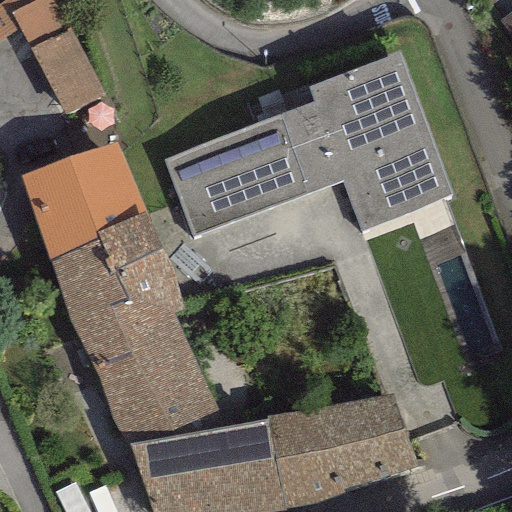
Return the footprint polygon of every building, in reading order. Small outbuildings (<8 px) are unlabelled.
[(4,0),(0,3),(0,39),(16,30),(28,48),(66,31),(50,0),(4,0)] [(511,4),(493,18),(511,46),(511,4)] [(66,31),(28,48),(64,114),(102,96),(70,30),(66,31)] [(312,103),(161,160),(190,237),(340,181),(358,231),(451,196),(397,53),(306,87),(312,103)] [(114,142),(17,175),(46,263),(100,242),(96,234),(145,215),(114,142)] [(183,306),(145,215),(96,234),(100,242),(46,263),(66,317),(110,422),(129,445),(223,426),(170,313),(183,306)] [(392,395),(263,419),(283,511),(327,501),(414,466),(392,395)] [(269,511),(283,511),(263,419),(223,426),(129,445),(150,511),(269,511)]
